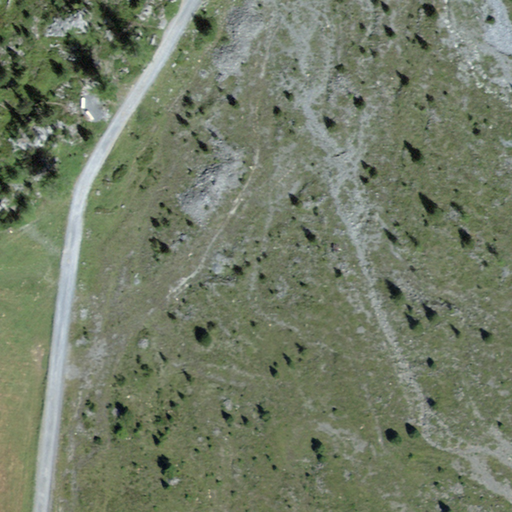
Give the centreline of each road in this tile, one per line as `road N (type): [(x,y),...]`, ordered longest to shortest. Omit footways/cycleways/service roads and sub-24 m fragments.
road 1 (track): [(199,0),(106,150),(75,219),(65,297)]
road 2 (track): [(65,297),(39,511)]
